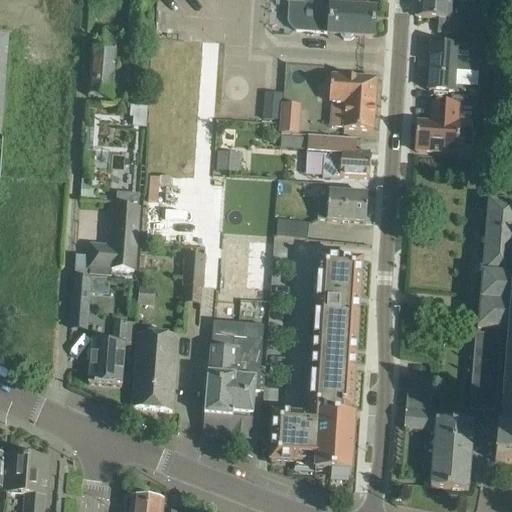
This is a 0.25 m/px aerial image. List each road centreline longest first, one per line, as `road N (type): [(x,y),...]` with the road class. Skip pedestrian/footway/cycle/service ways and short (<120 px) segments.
road 1 (residential): [(370,511),(403,0)]
road 2 (tertiary): [(295,511),(99,436)]
